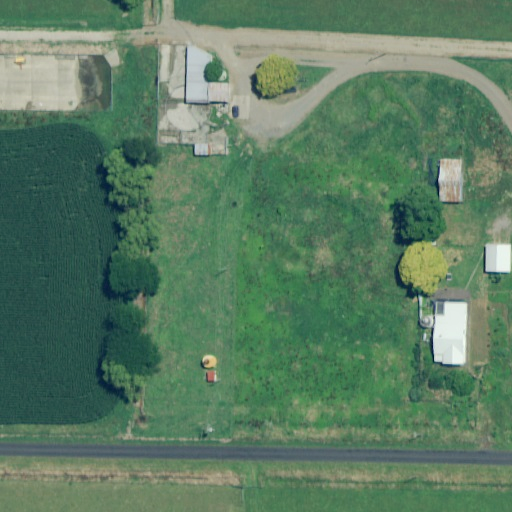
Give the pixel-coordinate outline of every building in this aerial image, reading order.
[(213,55),(190,48),(188,103),(210,104),(210,102),(231,103),(232,85),(212,84),(213,55)] [(211,146),(196,146),(196,156),(210,156),(211,146)] [(463,160),(442,160),(442,202),(463,202),(463,160)] [(511,261),(511,246),(488,246),(487,272),(511,273),(511,261)] [(466,365),(468,304),(438,303),(436,364),(466,365)]
